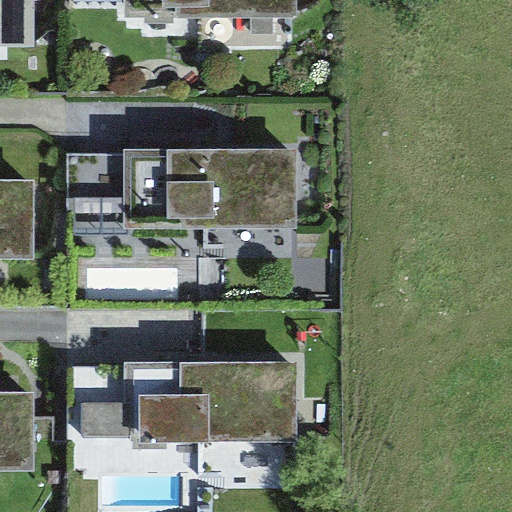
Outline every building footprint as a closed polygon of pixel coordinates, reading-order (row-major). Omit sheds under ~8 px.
[(13,0),(0,0),(0,72),(14,72),(13,0)] [(262,0),(75,0),(80,82),(267,72),(262,0)] [(68,146),(68,153),(68,244),(296,242),(295,145),(68,146)] [(35,181),(0,181),(0,270),(34,271),(35,181)] [(281,363),(73,361),(72,470),(280,473),(281,363)] [(0,472),(30,472),(28,366),(0,366),(0,472)]
